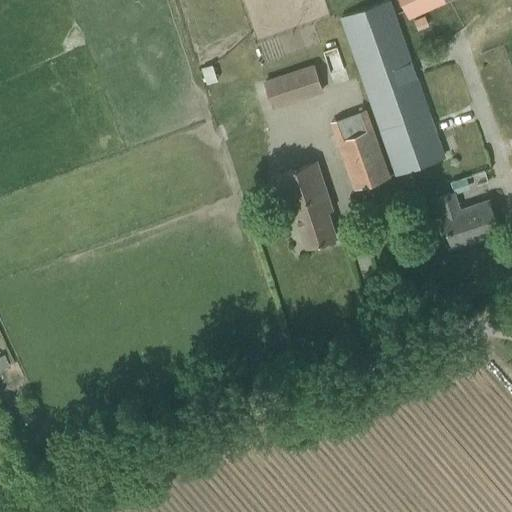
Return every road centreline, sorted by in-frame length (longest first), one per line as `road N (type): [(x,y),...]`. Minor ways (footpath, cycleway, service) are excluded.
road 1 (unclassified): [(0,499),(42,467),(511,307)]
road 2 (unknown): [(398,346),(313,107)]
